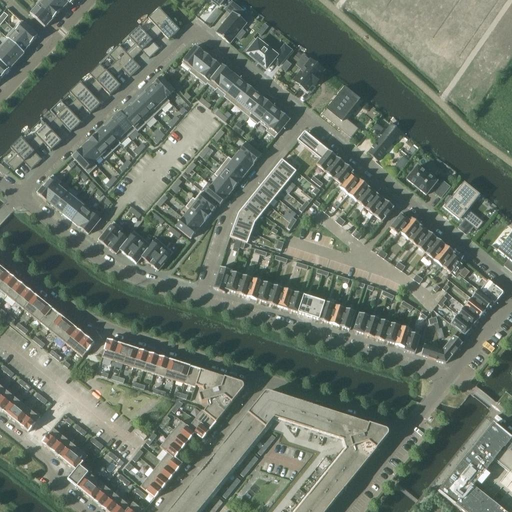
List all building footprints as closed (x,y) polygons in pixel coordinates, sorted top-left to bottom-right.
[(40,0),(36,5),(38,6),(53,20),(61,12),(48,0),(40,0)] [(65,0),(48,0),(61,12),(68,3),(69,3),(65,0)] [(223,25),(216,33),(231,45),(248,24),(240,18),(245,12),(233,3),(226,11),(231,15),(227,20),(226,19),(222,24),(223,25)] [(38,6),(30,15),(45,29),(53,20),(38,6)] [(159,9),(148,19),(155,26),(146,35),(152,42),(161,33),(169,41),(179,31),(159,9)] [(21,21),(14,30),(30,45),(38,37),(21,21)] [(265,25),(257,34),(261,37),(268,27),(265,25)] [(160,50),(152,42),(146,35),(139,28),(129,38),(135,45),(126,53),(133,60),(142,52),(149,60),(160,50)] [(14,30),(6,38),(7,39),(23,53),(30,45),(14,30)] [(7,39),(0,47),(17,63),(24,54),(23,53),(7,39)] [(258,42),(248,54),(266,69),(272,61),(279,66),(291,51),(285,46),(276,56),(258,42)] [(120,46),(109,56),(115,63),(106,72),(113,79),(122,70),(129,78),(140,68),(133,60),(126,53),(120,46)] [(0,47),(0,61),(9,70),(17,63),(0,47)] [(195,47),(182,63),(190,70),(189,72),(204,54),(195,47)] [(204,54),(189,72),(197,79),(213,61),(204,54)] [(307,92),(312,85),(314,87),(323,77),(321,75),(324,71),(310,60),(293,81),(307,92)] [(0,61),(0,77),(2,79),(9,70),(0,61)] [(197,79),(206,86),(222,66),(222,65),(220,67),(213,61),(197,79)] [(291,65),(286,61),(281,68),(286,72),(291,65)] [(113,79),(106,72),(100,65),(89,75),(96,82),(87,90),(93,97),(102,89),(110,97),(120,87),(113,79)] [(215,91),(231,73),(222,66),(206,86),(207,85),(215,91)] [(231,73),(215,91),(216,92),(217,90),(225,96),(223,98),(224,98),(239,79),(231,73)] [(174,92),(161,77),(153,85),(169,103),(170,102),(167,99),(174,92)] [(239,79),(224,98),(232,105),(247,86),(239,79)] [(90,115),(101,105),(93,97),(87,90),(80,83),(70,93),(76,100),(67,109),(74,116),(83,107),(90,115)] [(145,93),(162,110),(169,103),(153,85),(145,93)] [(241,112),(256,93),(247,86),(232,105),(241,112)] [(348,122),(344,119),(359,100),(345,89),(323,116),(341,130),(348,122)] [(154,118),(162,110),(145,93),(137,100),(154,118)] [(249,118),(264,100),(256,93),(241,112),(249,118)] [(137,100),(129,107),(146,125),(154,118),(137,100)] [(264,100),(249,118),(257,125),(273,107),(264,100)] [(67,109),(61,102),(50,112),(56,119),(47,127),(54,134),(63,126),(70,134),(81,124),(74,116),(67,109)] [(122,114),(120,113),(138,132),(146,125),(129,107),(122,114)] [(273,107),(257,125),(258,126),(259,124),(267,130),(265,132),(266,132),(281,113),(273,107)] [(120,113),(112,120),(128,138),(136,131),(138,133),(138,132),(120,113)] [(281,113),(266,132),(275,139),(290,120),(281,113)] [(128,138),(112,120),(104,128),(120,145),(121,145),(118,141),(125,135),(128,138)] [(391,124),(367,153),(378,162),(395,141),(397,142),(402,136),(400,135),(401,133),(391,124)] [(372,128),(380,134),(383,130),(376,124),(372,128)] [(51,152),(61,142),(54,134),(47,127),(45,125),(35,135),(37,137),(28,146),(34,153),(43,144),(51,152)] [(96,135),(113,153),(120,145),(104,128),(96,135)] [(320,160),(328,151),(306,134),(305,132),(303,134),(297,142),(320,160)] [(105,160),(113,153),(96,135),(88,143),(105,160)] [(28,146),(21,139),(11,149),(17,156),(8,164),(7,165),(14,172),(15,171),(24,163),(31,171),(42,161),(34,153),(28,146)] [(105,160),(88,143),(80,150),(97,168),(97,167),(94,164),(101,157),(104,160),(105,160)] [(239,153),(254,165),(261,156),(246,144),(239,153)] [(80,150),(72,158),(89,175),(97,168),(80,150)] [(325,173),(336,158),(328,151),(320,160),(316,166),(325,173)] [(247,173),(254,165),(239,153),(232,161),(247,173)] [(232,161),(228,158),(221,167),(240,182),(247,173),(232,161)] [(336,158),(325,173),(333,180),(345,165),(336,158)] [(274,169),(289,181),(296,172),(282,161),(274,169)] [(333,180),(341,186),(342,186),(351,174),(352,175),(354,172),(345,165),(333,180)] [(240,182),(221,167),(214,176),(218,179),(218,178),(233,190),(240,182)] [(441,199),(449,188),(443,183),(440,187),(436,184),(437,182),(418,167),(407,180),(426,196),(431,189),(435,192),(434,193),(441,199)] [(268,178),(282,190),(289,181),(274,169),(268,178)] [(342,186),(341,186),(339,188),(348,196),(360,181),(352,175),(351,174),(342,186)] [(58,186),(59,187),(61,183),(53,176),(49,179),(37,194),(46,201),(58,186)] [(226,199),(233,190),(218,178),(218,179),(211,186),(226,199)] [(261,186),(275,198),(282,190),(268,178),(261,186)] [(368,188),(360,181),(348,196),(357,202),(368,188)] [(58,186),(46,201),(54,208),(66,193),(59,187),(58,186)] [(226,199),(211,186),(205,195),(218,206),(219,207),(226,199)] [(254,195),(269,206),(275,198),(261,186),(254,195)] [(450,196),(444,204),(446,206),(443,209),(459,221),(461,218),(477,231),(483,223),(468,210),(470,208),(465,204),(472,195),(462,186),(452,198),(450,196)] [(377,195),(368,188),(357,202),(365,209),(377,195)] [(211,214),(218,206),(205,195),(202,192),(195,200),(194,201),(211,214)] [(75,200),(74,200),(66,193),(54,208),(63,215),(75,200)] [(247,203),(262,215),(269,206),(254,195),(247,203)] [(385,202),(377,195),(365,209),(374,216),(385,202)] [(83,207),(84,207),(85,205),(76,198),(74,200),(75,200),(63,215),(71,222),(83,207)] [(204,223),(211,214),(194,201),(195,200),(193,199),(185,208),(189,211),(189,210),(204,223)] [(385,202),(374,216),(382,223),(394,209),(385,202)] [(238,214),(255,223),(262,215),(247,203),(238,214)] [(83,207),(71,222),(79,228),(92,213),(84,207),(83,207)] [(183,219),(198,231),(204,223),(189,210),(189,211),(183,219)] [(92,213),(79,228),(88,236),(100,221),(92,213)] [(255,223),(238,214),(233,227),(251,234),(255,223)] [(410,221),(409,221),(401,214),(389,229),(398,236),(400,234),(410,221)] [(198,231),(183,219),(176,228),(191,240),(198,231)] [(411,219),(409,221),(410,221),(400,234),(408,241),(420,226),(411,219)] [(119,233),(120,234),(123,230),(114,222),(98,241),(107,248),(119,233)] [(417,247),(428,233),(420,226),(408,241),(417,247)] [(251,234),(233,227),(230,238),(247,244),(251,234)] [(119,251),(120,251),(127,258),(143,239),(134,232),(127,240),(128,240),(119,251)] [(511,263),(511,232),(497,251),(511,263)] [(119,233),(107,248),(116,255),(120,251),(119,251),(128,240),(127,240),(120,234),(119,233)] [(437,240),(428,233),(417,247),(425,254),(437,240)] [(151,246),(151,245),(143,239),(127,258),(136,265),(141,258),(151,246)] [(141,258),(149,265),(165,246),(156,239),(151,245),(151,246),(141,258)] [(445,247),(437,240),(425,254),(434,261),(445,247)] [(165,246),(149,265),(158,272),(173,253),(165,246)] [(454,253),(445,247),(434,261),(442,268),(454,253)] [(462,260),(454,253),(442,268),(451,275),(462,260)] [(220,268),(215,284),(213,290),(218,292),(225,294),(226,291),(231,273),(232,273),(232,272),(220,268)] [(459,275),(464,279),(469,272),(464,268),(459,275)] [(0,287),(10,276),(1,269),(0,270),(0,287)] [(242,276),(232,273),(231,273),(226,291),(236,294),(242,276)] [(18,283),(10,276),(0,287),(0,291),(7,297),(18,283)] [(236,294),(246,297),(252,280),(242,276),(236,294)] [(262,283),(252,280),(246,297),(257,301),(262,283)] [(494,305),(502,295),(502,296),(504,294),(502,292),(488,281),(479,292),(492,303),(494,305)] [(27,289),(18,283),(7,297),(15,304),(27,289)] [(257,301),(267,304),(273,286),(262,283),(257,301)] [(283,290),(273,286),(267,304),(277,307),(283,290)] [(35,296),(27,289),(15,304),(23,310),(35,296)] [(294,293),(283,290),(277,307),(288,311),(294,293)] [(478,291),(471,300),(485,311),(492,303),(479,292),(478,291)] [(304,296),(294,293),(288,311),(298,314),(304,296)] [(43,303),(35,296),(23,310),(32,317),(43,303)] [(314,300),(304,296),(298,314),(309,318),(314,300)] [(325,303),(314,300),(309,318),(319,321),(325,303)] [(478,320),(485,311),(471,300),(464,308),(478,320)] [(52,310),(43,303),(32,317),(40,324),(52,310)] [(335,306),(325,303),(319,321),(329,324),(335,306)] [(345,310),(335,306),(329,324),(340,328),(345,310)] [(471,328),(478,320),(464,308),(457,317),(471,328)] [(49,331),(60,317),(52,310),(40,324),(49,331)] [(356,313),(345,310),(340,328),(350,331),(356,313)] [(353,332),(363,335),(369,317),(359,314),(353,332)] [(57,338),(69,324),(60,317),(49,331),(57,338)] [(363,335),(374,338),(379,321),(369,317),(363,335)] [(471,328),(457,317),(450,325),(465,337),(471,328)] [(374,338),(384,342),(390,324),(379,321),(374,338)] [(77,330),(69,324),(57,338),(66,345),(77,330)] [(400,327),(390,324),(384,342),(394,345),(400,327)] [(394,345),(404,348),(409,334),(410,334),(411,331),(400,327),(394,345)] [(86,337),(77,330),(66,345),(74,351),(86,337)] [(421,337),(410,334),(409,334),(404,348),(403,351),(415,355),(421,337)] [(94,344),(86,337),(74,351),(83,358),(94,344)] [(453,337),(442,351),(446,364),(447,364),(463,344),(453,337)] [(112,362),(118,344),(107,341),(102,358),(112,362)] [(123,365),(128,348),(118,344),(112,362),(123,365)] [(424,346),(420,357),(444,364),(445,364),(445,365),(445,364),(446,364),(442,351),(424,346)] [(133,368),(139,351),(128,348),(123,365),(133,368)] [(133,368),(143,372),(149,354),(139,351),(133,368)] [(154,375),(159,358),(149,354),(143,372),(154,375)] [(154,375),(164,378),(170,361),(159,358),(154,375)] [(170,361),(164,378),(174,382),(180,364),(170,361)] [(174,382),(185,385),(190,368),(180,364),(174,382)] [(196,387),(201,371),(190,368),(185,385),(195,388),(196,387)] [(208,407),(204,413),(216,423),(243,390),(244,389),(244,388),(244,387),(244,386),(243,386),(243,385),(242,385),(242,384),(241,384),(201,371),(196,387),(203,389),(204,393),(199,395),(200,400),(201,404),(207,402),(208,407)] [(0,409),(3,412),(15,398),(6,391),(0,399),(0,409)] [(286,423),(312,431),(337,440),(339,441),(339,440),(343,441),(346,451),(343,454),(342,455),(325,476),(308,498),(296,511),(326,511),(344,491),(360,470),(387,437),(388,436),(388,435),(388,434),(388,433),(388,432),(387,432),(387,431),(386,431),(385,431),(344,417),(319,409),(294,401),(272,394),(268,393),(267,393),(266,393),(265,393),(265,394),(264,394),(249,413),(267,428),(274,420),(274,419),(285,422),(285,423),(286,424),(286,423)] [(12,419),(23,405),(15,398),(3,412),(12,419)] [(20,426),(32,412),(23,405),(12,419),(20,426)] [(216,423),(204,413),(202,411),(195,420),(209,432),(216,423)] [(40,419),(32,412),(20,426),(29,433),(40,419)] [(214,493),(223,482),(232,471),(240,461),(249,450),(258,439),(267,428),(249,413),(244,419),(243,420),(244,421),(243,423),(241,422),(240,424),(238,427),(239,428),(237,430),(236,429),(235,430),(231,435),(226,441),(226,442),(227,443),(225,445),(224,444),(222,446),(220,448),(222,449),(220,451),(219,450),(218,451),(213,457),(209,462),(208,463),(209,464),(208,466),(207,465),(205,468),(203,470),(204,471),(202,473),(201,472),(200,473),(196,478),(192,484),(191,485),(192,486),(190,488),(189,487),(187,489),(185,491),(187,492),(185,494),(184,493),(183,494),(179,500),(174,505),(173,506),(175,507),(173,509),(172,508),(169,511),(168,511),(198,511),(205,504),(214,493)] [(195,420),(189,428),(188,429),(195,434),(202,441),(209,432),(195,420)] [(188,429),(189,428),(181,422),(174,431),(188,443),(195,434),(188,429)] [(511,511),(511,439),(493,424),(443,486),(438,493),(461,511),(511,511)] [(42,444),(50,450),(62,436),(53,429),(42,444)] [(134,433),(144,441),(147,437),(138,430),(134,433)] [(182,451),(188,443),(174,431),(167,439),(182,451)] [(50,450),(59,457),(70,443),(62,436),(50,450)] [(160,448),(168,454),(168,453),(175,459),(182,451),(167,439),(160,448)] [(59,457),(67,464),(79,450),(70,443),(59,457)] [(88,457),(79,450),(67,464),(75,471),(81,465),(88,457)] [(168,453),(168,454),(161,462),(175,473),(182,465),(175,459),(168,453)] [(275,475),(283,478),(290,458),(282,455),(275,475)] [(109,471),(116,463),(118,464),(121,461),(116,457),(113,460),(106,469),(109,471)] [(169,482),(175,473),(161,462),(154,471),(169,482)] [(68,480),(76,487),(88,473),(80,467),(81,465),(75,471),(68,480)] [(162,491),(169,482),(154,471),(147,479),(162,491)] [(76,487),(85,494),(96,480),(88,473),(76,487)] [(155,499),(162,491),(147,479),(140,488),(155,499)] [(96,480),(85,494),(93,501),(105,487),(96,480)] [(93,501),(102,508),(114,494),(105,487),(93,501)] [(102,508),(106,511),(113,511),(122,501),(114,494),(102,508)] [(127,511),(131,508),(130,507),(122,501),(113,511),(127,511)] [(133,503),(130,507),(131,508),(127,511),(141,511),(142,511),(133,503)]
